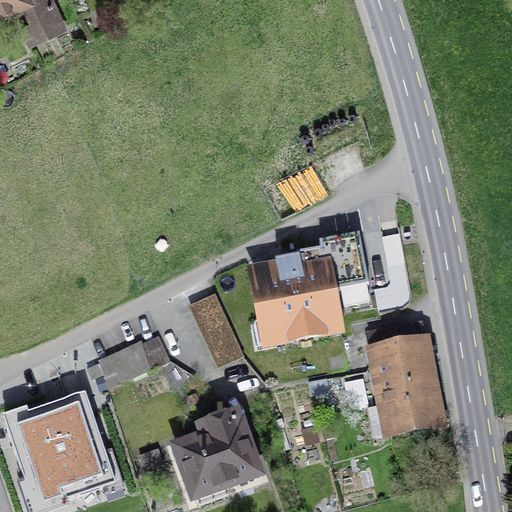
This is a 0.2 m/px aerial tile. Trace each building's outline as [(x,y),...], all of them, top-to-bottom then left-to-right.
[(37,0),(0,0),(0,21),(39,3),(37,0)] [(300,252),(243,263),(260,350),(347,333),(343,315),(378,308),(362,230),(319,238),(321,245),(299,249),(300,252)] [(216,293),(189,305),(217,368),(244,356),(216,293)] [(98,361),(99,364),(104,375),(110,389),(171,362),(158,335),(98,361)] [(452,429),(433,335),(371,348),(390,441),(452,429)] [(99,364),(86,370),(91,381),(104,375),(99,364)] [(86,390),(4,418),(35,511),(40,511),(118,486),(86,390)] [(168,440),(197,510),(269,481),(239,411),(168,440)] [(160,452),(141,458),(147,476),(166,469),(160,452)]
